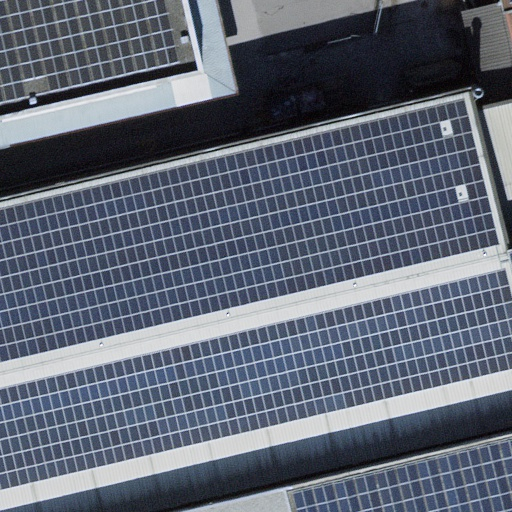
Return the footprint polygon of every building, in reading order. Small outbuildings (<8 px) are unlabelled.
[(0,0),(0,111),(187,71),(172,10),(170,0),(0,0)] [(511,0),(468,0),(492,97),(511,177),(511,0)] [(460,92),(0,199),(0,511),(148,511),(275,482),(511,424),(511,308),(462,104),(460,92)] [(511,177),(492,97),(462,104),(511,308),(511,177)] [(511,511),(511,424),(275,482),(148,511),(511,511)]
